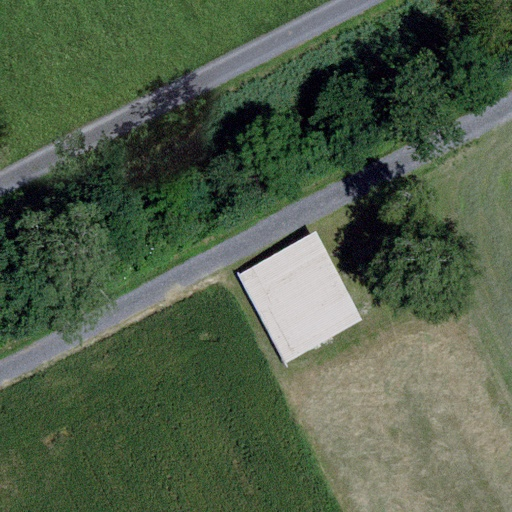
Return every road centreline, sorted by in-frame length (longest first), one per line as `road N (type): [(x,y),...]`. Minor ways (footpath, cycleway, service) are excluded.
road 1 (track): [(511,108),(0,371)]
road 2 (track): [(0,179),(348,0)]
